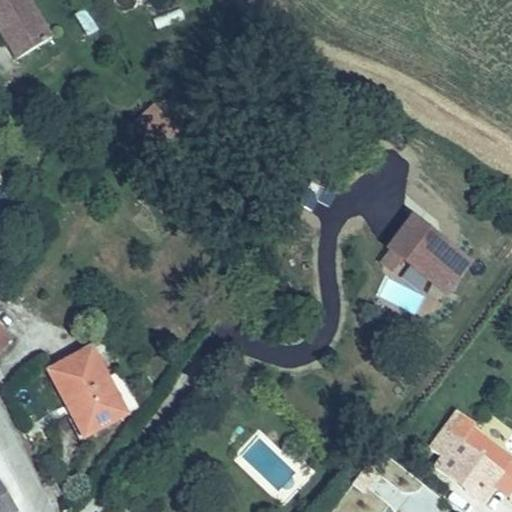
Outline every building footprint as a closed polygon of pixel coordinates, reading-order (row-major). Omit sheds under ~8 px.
[(53,40),(28,0),(0,0),(0,30),(19,61),(53,40)] [(132,121),(159,146),(178,126),(152,100),(132,121)] [(469,259),(409,220),(388,252),(448,291),(469,259)] [(0,361),(28,329),(2,305),(0,307),(0,361)] [(88,434),(127,413),(95,352),(61,369),(56,371),(88,434)] [(432,464),(477,496),(490,481),(500,467),(460,436),(468,425),(472,419),(455,407),(427,446),(439,455),(432,464)] [(511,475),(511,457),(468,425),(460,436),(500,467),(490,481),(502,489),(511,475)] [(0,511),(19,511),(4,480),(0,482),(0,511)] [(139,511),(128,500),(116,511),(139,511)]
